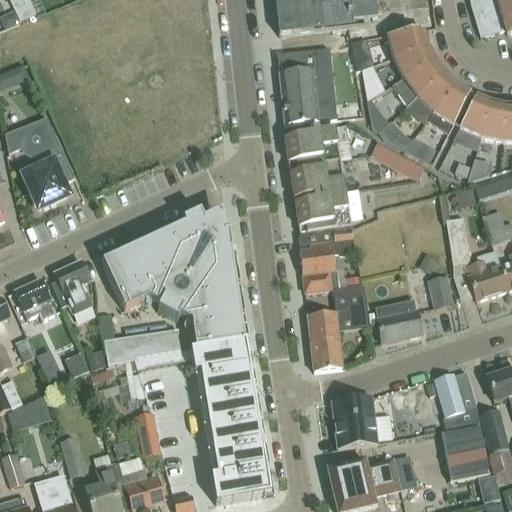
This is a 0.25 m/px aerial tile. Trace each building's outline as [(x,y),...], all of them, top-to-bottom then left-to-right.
[(7,0),(14,13),(0,19),(0,25),(4,34),(20,26),(19,24),(20,24),(35,17),(26,0),(7,0)] [(374,0),(274,0),(278,39),(352,31),(351,21),(377,18),(374,0)] [(486,0),(468,0),(470,9),(480,42),(505,34),(506,39),(511,36),(511,0),(498,0),(488,3),(486,0)] [(423,34),(386,40),(392,63),(428,49),(423,34)] [(365,44),(349,47),(354,76),(361,75),(372,71),(365,44)] [(428,49),(392,63),(402,83),(434,65),(428,49)] [(280,58),(276,58),(279,78),(284,126),(285,130),(289,130),(304,128),(318,126),(336,124),(334,104),(331,83),(328,52),(310,54),(296,56),(280,58)] [(402,83),(392,91),(406,111),(416,102),(444,77),(434,65),(402,83)] [(0,94),(8,91),(3,77),(0,77),(0,94)] [(444,77),(416,102),(432,117),(456,88),(444,77)] [(432,117),(426,124),(448,138),(452,130),(469,97),(456,88),(432,117)] [(491,106),(476,100),(459,133),(480,142),(491,106)] [(502,147),(506,110),(491,106),(480,142),(502,147)] [(511,146),(511,109),(506,110),(502,147),(511,146)] [(381,120),(370,125),(371,133),(377,136),(386,128),(381,120)] [(24,180),(39,212),(66,200),(62,189),(74,183),(66,165),(46,122),(4,138),(8,159),(10,159),(9,156),(21,151),(23,154),(26,157),(30,159),(34,160),(38,160),(40,160),(45,171),(24,180)] [(387,129),(378,138),(382,144),(404,156),(410,144),(390,126),(387,129)] [(290,175),(341,170),(338,147),(348,145),(346,130),(335,131),(309,135),(308,133),(286,137),(290,175)] [(378,164),(384,151),(377,147),(370,160),(378,164)] [(428,169),(435,155),(424,149),(416,163),(428,169)] [(384,151),(378,164),(386,168),(392,155),(384,151)] [(400,160),(392,155),(386,168),(393,172),(400,160)] [(401,176),(408,164),(400,160),(393,172),(401,176)] [(474,163),(467,186),(488,181),(491,167),(474,163)] [(416,168),(408,164),(401,176),(409,180),(416,168)] [(468,183),(471,173),(458,167),(454,177),(468,183)] [(417,184),(424,172),(416,168),(409,180),(417,184)] [(291,180),(293,206),(346,200),(341,170),(290,175),(291,180)] [(511,178),(502,181),(506,194),(511,191),(511,178)] [(370,186),(371,201),(385,199),(383,184),(370,186)] [(486,186),(475,190),(479,202),(490,199),(486,186)] [(472,193),(454,196),(456,206),(474,204),(472,193)] [(293,206),(295,224),(297,240),(350,233),(351,233),(346,200),(293,206)] [(511,228),(511,226),(503,228),(499,213),(482,218),(491,248),(511,241),(511,228)] [(228,237),(224,237),(223,229),(221,226),(219,224),(218,224),(215,223),(212,223),(204,227),(200,216),(100,263),(124,314),(148,303),(160,310),(158,315),(176,325),(179,320),(191,326),(195,353),(245,345),(228,237)] [(452,267),(470,265),(463,221),(445,224),(452,267)] [(302,281),(330,277),(332,293),(338,292),(336,276),(334,276),(332,263),(342,262),(341,261),(354,259),(350,233),(297,240),(299,256),(302,281)] [(476,305),(506,295),(499,272),(500,271),(495,254),(476,260),(478,267),(465,272),(476,305)] [(511,293),(511,256),(508,258),(511,268),(500,271),(499,272),(506,295),(511,293)] [(425,258),(417,271),(429,278),(437,265),(425,258)] [(57,285),(50,288),(61,312),(67,309),(72,319),(92,310),(82,288),(90,285),(81,266),(54,278),(57,285)] [(302,281),(305,297),(332,293),(330,277),(302,281)] [(358,280),(347,282),(348,291),(360,290),(358,280)] [(428,286),(430,293),(434,313),(452,309),(446,282),(428,286)] [(56,318),(41,284),(14,296),(26,324),(37,319),(40,325),(56,318)] [(362,290),(360,290),(348,291),(338,292),(332,293),(335,317),(307,320),(313,377),(342,373),(337,335),(368,331),(362,290)] [(1,302),(0,302),(0,340),(7,338),(5,333),(6,332),(3,324),(9,321),(1,302)] [(377,325),(378,327),(381,347),(421,339),(416,316),(414,304),(376,312),(379,325),(377,325)] [(163,357),(180,355),(177,334),(104,345),(108,368),(123,366),(132,364),(132,363),(163,357)] [(26,340),(13,346),(23,365),(35,360),(26,340)] [(245,345),(190,354),(192,365),(214,507),(263,500),(261,487),(267,486),(265,471),(258,472),(257,461),(263,460),(261,446),(254,447),(253,436),(259,435),(257,420),(250,421),(249,411),(255,410),(253,395),(246,396),(245,386),(251,385),(245,345)] [(3,346),(0,347),(0,374),(13,369),(3,346)] [(190,354),(182,355),(184,366),(192,365),(190,354)] [(55,368),(49,355),(36,361),(35,361),(51,394),(64,388),(55,368)] [(100,355),(86,359),(90,375),(105,370),(100,355)] [(182,355),(174,357),(176,368),(184,366),(182,355)] [(174,357),(166,358),(168,369),(176,368),(174,357)] [(166,358),(158,359),(159,370),(168,369),(166,358)] [(158,359),(150,361),(151,371),(159,370),(158,359)] [(150,361),(142,362),(143,373),(151,371),(150,361)] [(142,362),(132,363),(132,364),(135,374),(143,373),(142,362)] [(145,418),(135,420),(142,461),(160,458),(155,441),(148,415),(147,414),(145,415),(141,392),(135,374),(132,364),(123,366),(131,404),(132,403),(132,404),(141,402),(145,418)] [(111,373),(89,379),(91,387),(113,380),(111,373)] [(511,373),(486,381),(494,406),(507,401),(511,415),(511,373)] [(434,384),(440,407),(445,422),(477,413),(472,397),(466,376),(453,380),(453,379),(434,384)] [(11,384),(0,389),(11,413),(12,415),(23,410),(24,409),(11,384)] [(0,389),(0,418),(11,413),(0,389)] [(371,401),(331,406),(334,433),(337,453),(377,448),(376,446),(392,444),(389,420),(373,422),(371,402),(371,401)] [(105,402),(95,405),(100,420),(109,417),(105,402)] [(12,415),(7,417),(12,435),(29,431),(23,410),(12,415)] [(478,419),(489,458),(493,476),(494,476),(497,486),(511,482),(511,472),(497,415),(478,419)] [(489,478),(483,450),(479,431),(440,438),(450,485),(489,478)] [(74,441),(59,446),(70,482),(84,478),(74,441)] [(112,467),(111,467),(108,456),(92,461),(96,472),(94,472),(99,491),(85,495),(89,511),(119,511),(116,502),(121,501),(120,497),(121,497),(117,483),(116,483),(114,478),(116,478),(114,469),(113,469),(112,467)] [(16,457),(9,459),(1,461),(10,491),(24,487),(16,457)] [(119,467),(114,469),(116,478),(114,478),(116,483),(117,483),(123,481),(131,511),(140,511),(163,505),(156,483),(149,485),(145,473),(143,474),(139,460),(118,465),(119,467)] [(346,468),(327,473),(332,496),(334,506),(335,511),(367,511),(375,510),(373,500),(400,494),(396,481),(395,473),(392,463),(366,470),(364,464),(346,468)] [(164,474),(173,504),(174,511),(202,511),(208,510),(206,501),(201,497),(193,499),(186,469),(164,474)] [(37,489),(36,489),(42,511),(73,511),(71,506),(64,481),(62,481),(63,484),(38,491),(37,489)] [(0,506),(0,511),(26,511),(23,500),(0,506)]
